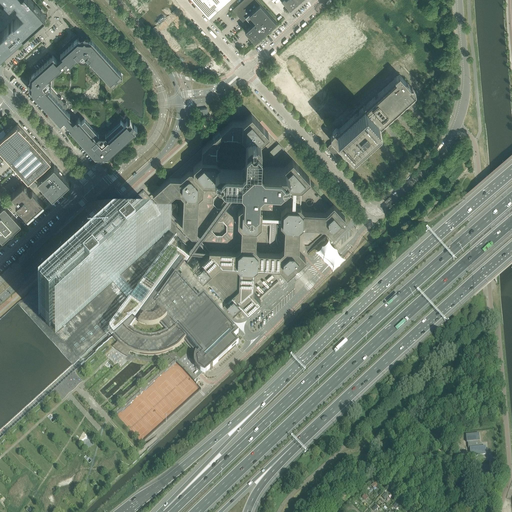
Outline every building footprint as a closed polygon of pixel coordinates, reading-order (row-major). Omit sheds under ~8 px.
[(6,0),(8,2),(7,3),(5,2),(4,2),(2,2),(2,7),(4,9),(3,10),(1,8),(0,8),(0,53),(18,37),(17,36),(19,34),(19,35),(20,35),(21,35),(21,34),(22,34),(22,33),(21,32),(22,31),(23,32),(45,13),(33,0),(6,0)] [(193,0),(194,1),(209,17),(228,0),(193,0)] [(255,41),(262,35),(276,22),(256,0),(242,0),(232,9),(237,15),(248,27),(245,30),(255,41)] [(281,0),(290,9),(293,6),(296,4),(300,0),(281,0)] [(123,75),(121,72),(92,40),(91,39),(82,29),(76,35),(58,51),(54,46),(19,78),(20,79),(28,88),(29,89),(56,119),(60,123),(63,120),(97,158),(99,160),(100,160),(101,161),(102,160),(103,160),(105,159),(133,134),(138,129),(130,120),(129,118),(125,121),(123,119),(103,97),(113,88),(111,86),(113,84),(114,83),(116,81),(118,79),(121,77),(122,76),(123,75)] [(200,109),(201,116),(201,117),(208,115),(207,108),(200,109)] [(230,180),(242,181),(191,249),(155,298),(157,301),(175,277),(191,255),(209,255),(193,270),(203,281),(207,277),(220,267),(237,267),(240,271),(240,287),(226,299),(222,303),(232,314),(241,306),(248,314),(261,301),(254,293),(255,272),(258,268),(279,269),(287,278),(306,260),(299,252),(300,231),(304,227),(324,228),(332,237),(346,224),(344,222),(345,222),(344,221),(346,219),(334,205),(325,213),(304,212),(301,208),(302,188),(311,181),(292,161),(284,168),(263,167),(262,163),(262,142),(269,133),(252,114),(243,122),(243,137),(247,142),(246,163),(243,166),(220,166),(215,160),(202,160),(194,168),(193,172),(189,172),(181,179),(170,179),(153,194),(163,205),(175,194),(180,194),(184,198),(182,227),(191,236),(197,236),(197,233),(199,199),(203,195),(204,183),(203,183),(215,184),(219,180),(230,180)] [(50,160),(17,124),(0,139),(0,149),(28,181),(32,177),(33,179),(29,182),(33,186),(38,181),(33,176),(50,160)] [(270,151),(269,154),(272,157),(275,157),(283,150),(282,148),(280,145),(279,145),(278,144),(270,151)] [(37,179),(52,196),(69,181),(54,164),(37,179)] [(18,203),(16,205),(27,217),(43,202),(32,190),(30,192),(23,184),(11,195),(18,203)] [(47,201),(51,197),(49,195),(49,194),(46,190),(41,195),(44,198),(47,201)] [(0,238),(2,241),(3,241),(10,234),(11,234),(12,234),(13,233),(13,232),(14,232),(14,231),(21,225),(21,224),(21,223),(5,206),(4,206),(4,205),(4,206),(3,206),(0,208),(0,238)] [(46,325),(36,334),(45,343),(80,310),(87,318),(119,288),(126,282),(133,275),(127,269),(163,235),(154,226),(152,228),(150,225),(44,323),(46,325)] [(126,282),(119,288),(132,302),(132,303),(128,300),(104,332),(113,337),(114,339),(116,341),(117,342),(113,347),(116,350),(120,353),(123,355),(127,357),(130,351),(134,353),(138,354),(142,355),(147,355),(151,355),(155,355),(159,355),(162,354),(166,352),(169,351),(172,350),(174,349),(175,349),(176,348),(177,347),(180,344),(181,343),(183,342),(184,341),(186,340),(199,354),(197,356),(195,354),(194,355),(194,356),(194,357),(194,358),(194,360),(194,362),(194,364),(195,366),(195,367),(195,368),(196,368),(196,369),(197,370),(198,371),(199,372),(200,372),(202,374),(203,374),(205,377),(207,376),(238,346),(233,341),(238,337),(236,334),(234,335),(232,333),(233,332),(203,298),(197,303),(175,277),(157,301),(155,298),(191,249),(175,236),(136,289),(139,293),(138,295),(126,282)] [(328,260),(336,252),(332,249),(324,256),(328,260)] [(478,433),(465,434),(466,442),(467,442),(468,448),(469,448),(470,456),(486,455),(485,447),(480,447),(478,433)]
